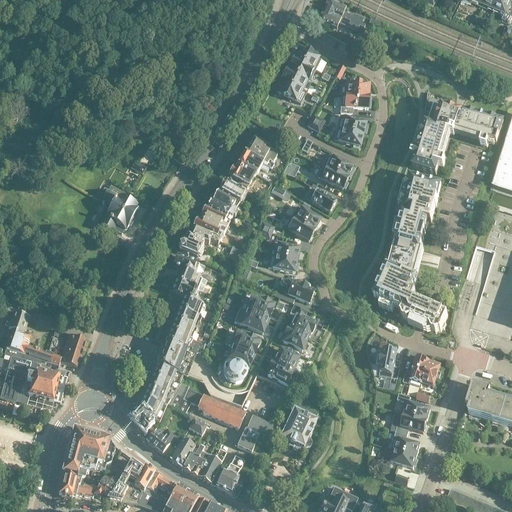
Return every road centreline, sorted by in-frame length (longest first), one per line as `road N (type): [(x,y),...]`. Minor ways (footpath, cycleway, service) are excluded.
road 1 (residential): [(451,356),(328,304),(312,260),(354,196),(382,103),(375,77),(305,38)]
road 2 (tertiary): [(107,333),(160,218),(272,37)]
road 3 (secondary): [(239,511),(154,463),(111,422)]
road 4 (residential): [(433,478),(467,358)]
road 5 (secondary): [(41,511),(62,428),(90,405)]
road 6 (unclassified): [(111,422),(145,349),(107,333)]
